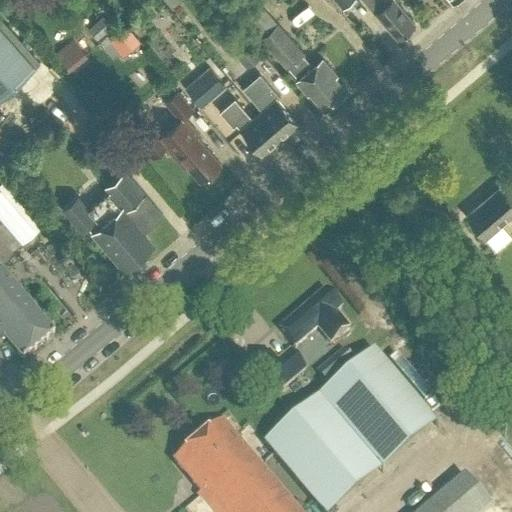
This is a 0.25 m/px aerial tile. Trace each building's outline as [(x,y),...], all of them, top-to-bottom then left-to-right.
[(375,0),(381,7),(375,12),(396,38),(413,24),(393,0),(375,0)] [(295,79),(307,93),(309,92),(324,109),(346,90),(334,77),(337,74),(322,56),(311,65),(300,52),(301,51),(260,5),(244,18),(285,65),(286,64),(297,77),(295,79)] [(88,28),(96,37),(111,24),(103,15),(88,28)] [(0,17),(0,96),(39,62),(0,17)] [(129,49),(146,36),(132,18),(115,31),(129,49)] [(241,32),(224,45),(245,70),(261,57),(241,32)] [(185,87),(199,104),(224,83),(210,66),(185,87)] [(240,90),(258,112),(280,138),(298,123),(276,97),(257,75),(240,90)] [(165,144),(183,166),(186,164),(199,180),(219,163),(197,136),(200,134),(184,116),(193,108),(177,89),(165,100),(180,118),(160,136),(149,123),(134,135),(152,156),(165,144)] [(240,128),(261,154),(280,138),(258,112),(251,118),(234,98),(219,110),(233,126),(239,121),(243,126),(240,128)] [(0,260),(46,223),(0,167),(0,260)] [(81,229),(87,224),(113,255),(115,253),(126,265),(152,244),(141,230),(161,213),(124,169),(105,185),(109,190),(88,208),(68,184),(53,196),(81,229)] [(498,185),(465,213),(485,236),(511,213),(511,198),(510,200),(498,185)] [(0,346),(4,343),(23,365),(54,339),(0,275),(0,346)] [(279,332),(295,351),(317,331),(331,347),(348,332),(335,317),(341,312),(325,293),(279,332)] [(251,371),(274,398),(305,373),(289,354),(277,364),(269,355),(251,371)] [(264,448),(318,511),(336,511),(436,427),(373,354),(264,448)] [(336,362),(317,378),(328,390),(346,375),(336,362)] [(201,497),(198,499),(208,511),(297,511),(222,423),(173,465),(201,497)] [(425,511),(486,511),(490,509),(464,479),(425,511)]
